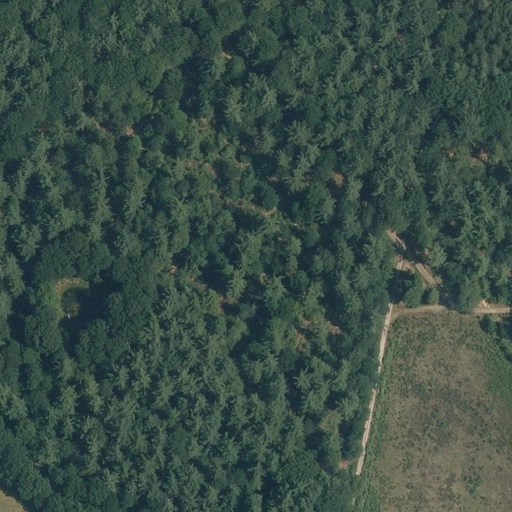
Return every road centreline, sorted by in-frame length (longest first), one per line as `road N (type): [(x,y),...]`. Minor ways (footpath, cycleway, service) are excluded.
road 1 (track): [(450,0),(355,481)]
road 2 (track): [(189,0),(468,308),(511,307)]
road 3 (track): [(378,0),(230,46)]
